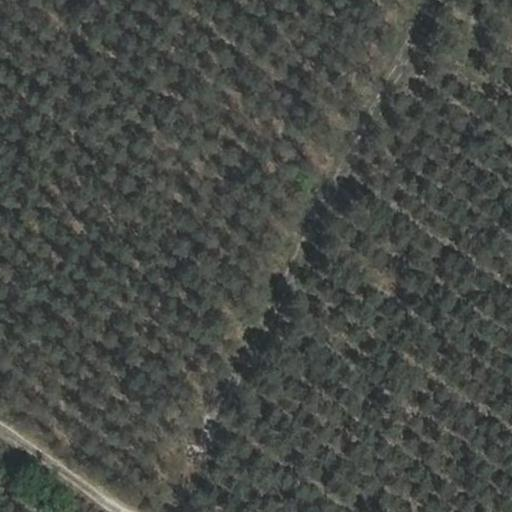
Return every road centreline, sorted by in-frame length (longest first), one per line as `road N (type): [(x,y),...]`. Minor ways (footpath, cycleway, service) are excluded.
road 1 (track): [(167,511),(356,143),(439,0)]
road 2 (track): [(115,511),(0,434)]
